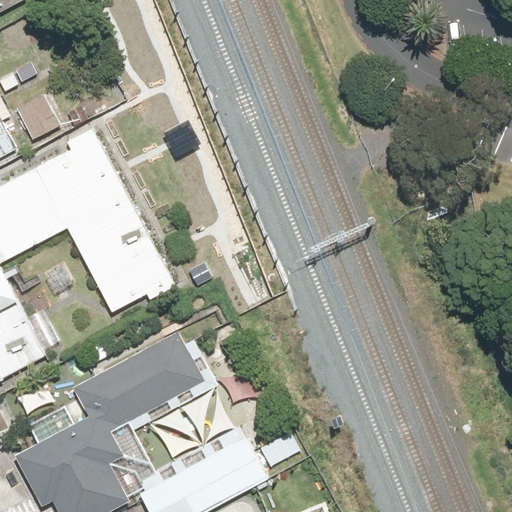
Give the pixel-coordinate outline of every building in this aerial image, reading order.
[(0,0),(0,11),(21,0),(0,0)] [(204,102),(188,61),(159,72),(162,79),(142,86),(149,105),(169,97),(175,113),(204,102)] [(0,94),(0,153),(23,143),(0,94)] [(0,303),(21,290),(9,261),(69,223),(109,320),(166,283),(96,114),(0,175),(0,303)] [(200,176),(181,184),(195,217),(214,209),(200,176)] [(22,307),(0,319),(0,373),(39,352),(22,307)] [(95,409),(20,448),(46,497),(55,492),(65,511),(97,511),(133,494),(116,461),(131,454),(115,423),(204,378),(180,330),(81,382),(95,409)] [(256,356),(224,371),(239,403),(271,389),(256,356)] [(223,388),(190,403),(207,440),(240,425),(223,388)] [(139,483),(153,511),(203,511),(273,476),(248,427),(139,483)] [(306,449),(295,428),(263,446),(274,466),(306,449)] [(329,511),(325,501),(295,511),(329,511)]
